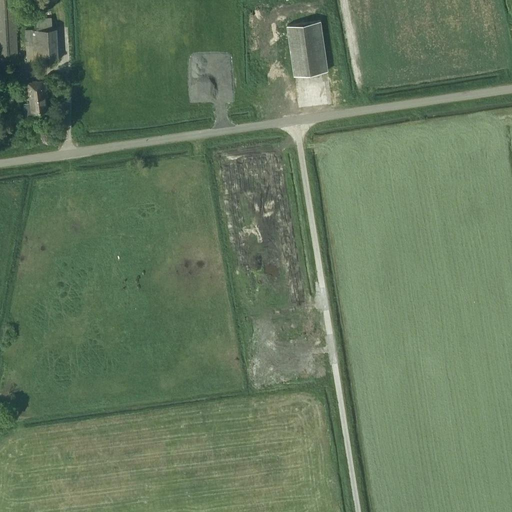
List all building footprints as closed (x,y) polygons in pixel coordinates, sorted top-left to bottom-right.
[(0,0),(0,62),(17,61),(13,0),(0,0)] [(287,25),(295,75),(328,70),(321,20),(287,25)] [(49,59),(48,39),(56,39),(56,28),(52,28),(51,22),(36,23),(36,29),(25,29),(27,61),(49,59)] [(30,98),(31,102),(24,103),(25,115),(38,113),(37,110),(45,109),(44,96),(47,96),(45,80),(25,82),(27,99),(30,98)] [(264,353),(267,364),(280,361),(278,350),(265,354),(262,342),(257,344),(260,354),(264,353)] [(318,373),(317,357),(283,359),(284,374),(318,373)]
